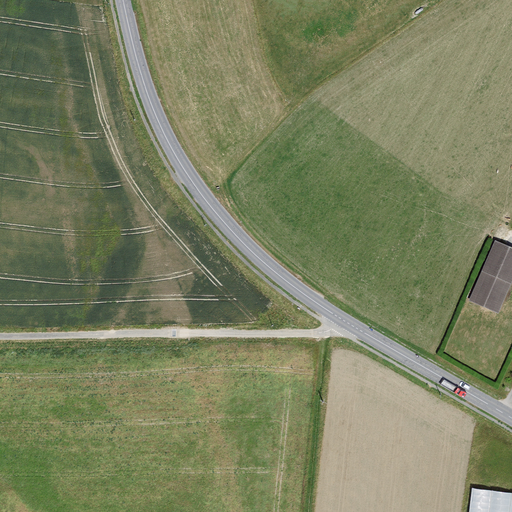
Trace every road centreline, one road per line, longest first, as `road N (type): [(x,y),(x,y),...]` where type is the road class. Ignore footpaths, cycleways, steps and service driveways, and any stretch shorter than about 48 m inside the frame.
road 1 (secondary): [(123,0),(163,134),(221,221),(284,279),(360,331),(511,418)]
road 2 (track): [(0,340),(360,331)]
